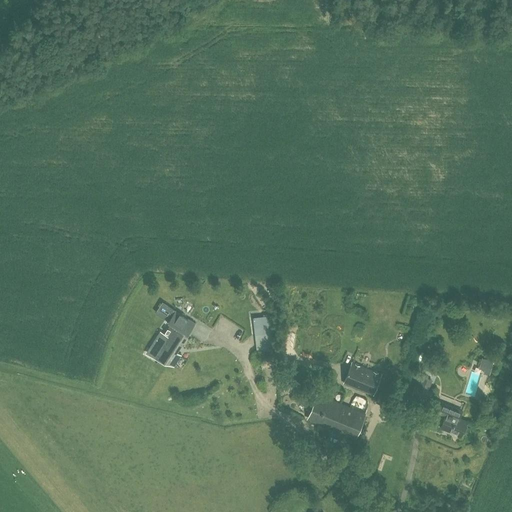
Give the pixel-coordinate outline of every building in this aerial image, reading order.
[(181,346),(195,324),(196,323),(176,310),(168,322),(171,324),(164,336),(159,333),(149,349),(150,350),(152,347),(162,354),(160,356),(161,357),(162,356),(174,364),(173,365),(174,365),(181,354),(177,352),(178,351),(176,350),(179,345),(181,346)] [(270,316),(254,318),(255,326),(271,324),(270,316)] [(222,370),(229,361),(220,354),(212,364),(210,362),(207,365),(211,370),(216,364),(222,370)] [(494,361),(488,359),(484,372),(491,373),(494,361)] [(373,396),(381,375),(382,373),(352,361),(343,384),(373,396)] [(232,381),(240,375),(232,365),(224,372),(232,381)] [(276,369),(278,388),(293,386),(290,367),(276,369)] [(474,370),(468,391),(480,395),(486,373),(474,370)] [(421,386),(428,389),(432,379),(425,376),(421,386)] [(318,395),(308,418),(326,425),(327,422),(334,425),(333,428),(355,437),(365,414),(339,403),(339,404),(327,399),(327,398),(318,395)] [(467,421),(459,418),(462,411),(443,403),(437,418),(444,421),(441,428),(445,429),(445,428),(461,435),(462,432),(464,433),(467,425),(465,424),(467,421)]
